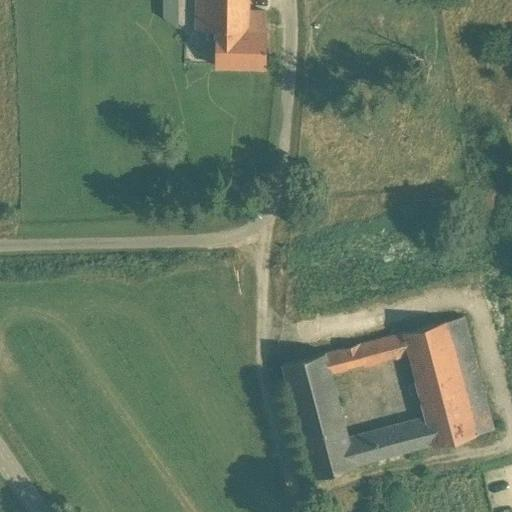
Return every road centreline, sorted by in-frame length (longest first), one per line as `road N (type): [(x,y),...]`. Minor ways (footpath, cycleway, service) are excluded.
road 1 (unclassified): [(0,242),(266,231),(292,102),(291,0)]
road 2 (track): [(302,511),(261,391),(255,298),(266,231)]
